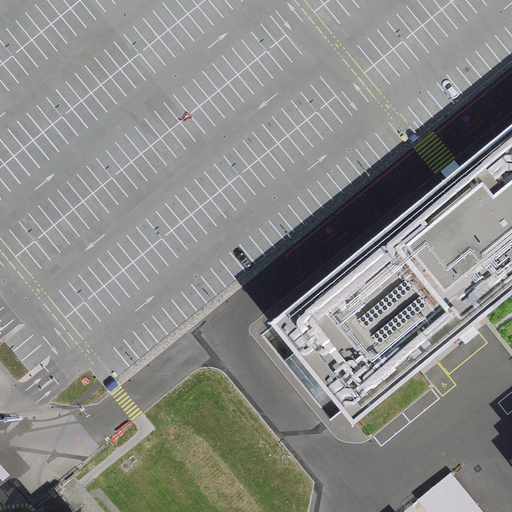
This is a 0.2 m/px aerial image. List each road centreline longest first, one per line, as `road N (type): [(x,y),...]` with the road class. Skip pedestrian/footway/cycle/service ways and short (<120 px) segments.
road 1 (unknown): [(306,255),(353,292),(511,157)]
road 2 (unknown): [(396,344),(511,245)]
